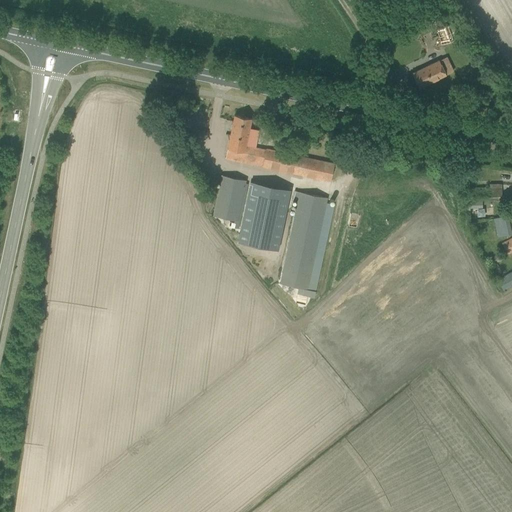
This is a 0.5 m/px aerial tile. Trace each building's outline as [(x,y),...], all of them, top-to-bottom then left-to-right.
[(448,25),(435,30),(441,46),(463,38),(457,22),(456,22),(448,25)] [(412,73),(419,88),(446,75),(439,60),(412,73)] [(234,115),(225,158),(270,168),(274,151),(245,145),(251,119),(234,115)] [(192,129),(191,136),(206,139),(207,132),(192,129)] [(318,161),(314,178),(330,181),(334,164),(318,161)] [(221,175),(212,216),(234,220),(233,223),(235,223),(234,228),(238,229),(247,191),(246,191),(248,184),(246,184),(246,181),(221,175)] [(250,182),(237,242),(278,251),(291,190),(250,182)] [(466,188),(466,200),(499,200),(499,198),(502,198),(502,184),(489,184),(489,188),(466,188)] [(299,192),(280,283),(298,287),(297,294),(302,295),(314,298),(334,205),(327,203),(328,198),(299,192)] [(498,218),(493,219),(497,236),(498,237),(511,234),(508,215),(498,218)] [(501,243),(507,255),(511,252),(511,239),(511,238),(501,243)] [(511,271),(497,279),(503,291),(511,285),(511,271)]
